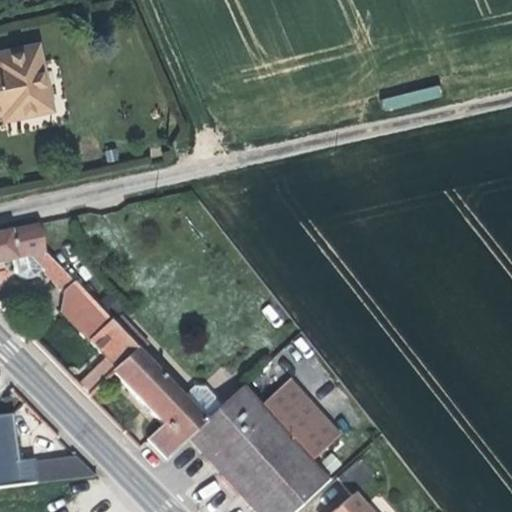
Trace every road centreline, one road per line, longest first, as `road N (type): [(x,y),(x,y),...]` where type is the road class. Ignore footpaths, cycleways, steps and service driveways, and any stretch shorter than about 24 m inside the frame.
road 1 (unclassified): [(0,214),(511,104)]
road 2 (secondary): [(9,353),(165,511)]
road 3 (track): [(148,0),(218,165)]
